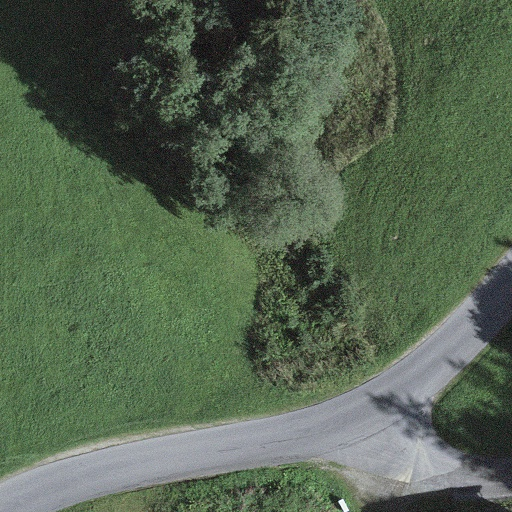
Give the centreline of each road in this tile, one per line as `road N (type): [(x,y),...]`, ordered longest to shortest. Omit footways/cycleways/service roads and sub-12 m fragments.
road 1 (unclassified): [(12,511),(81,482),(376,406)]
road 2 (unclassified): [(376,406),(511,287)]
road 3 (residential): [(511,470),(453,470),(416,460),(376,406)]
